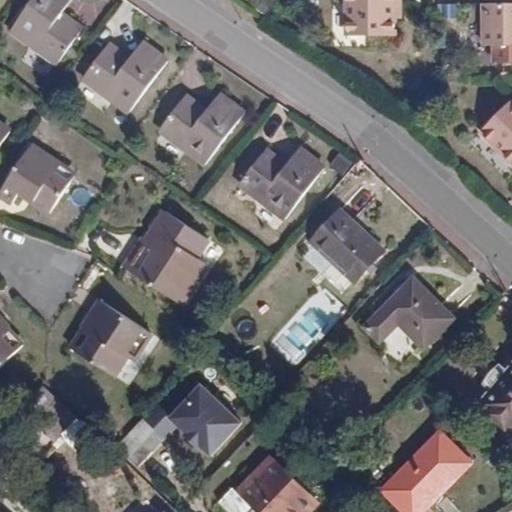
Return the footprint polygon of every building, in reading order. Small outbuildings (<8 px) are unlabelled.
[(31,0),(10,30),(56,64),(82,29),(61,13),(70,0),(31,0)] [(339,0),(341,35),(387,35),(386,18),(386,6),(393,6),(393,0),(339,0)] [(511,2),(483,3),(483,45),(511,44),(511,2)] [(82,78),(128,114),(169,61),(142,41),(129,58),(109,43),(82,78)] [(158,130),(205,166),(244,114),(219,94),(206,110),(186,95),(158,130)] [(511,97),(491,118),(499,125),(488,136),(511,162),(511,97)] [(0,146),(11,131),(0,123),(0,146)] [(71,181),(55,172),(60,163),(31,144),(0,191),(0,196),(12,204),(20,192),(24,187),(37,196),(34,202),(50,213),(71,181)] [(267,150),(239,184),(285,220),(326,168),(300,148),(287,165),(267,150)] [(71,181),(76,174),(60,163),(55,172),(71,181)] [(20,192),(34,202),(37,196),(24,187),(20,192)] [(144,237),(124,267),(181,304),(208,265),(197,258),(209,240),(164,211),(146,238),(144,237)] [(383,249),(340,211),(312,243),(354,281),(383,249)] [(345,291),(354,281),(312,243),(302,254),(345,291)] [(414,279),(364,325),(380,341),(399,323),(423,348),(453,319),(414,279)] [(152,335),(101,300),(90,315),(96,319),(88,330),(85,328),(72,348),(115,376),(128,357),(134,361),(152,335)] [(8,328),(10,326),(0,314),(0,323),(6,330),(8,328)] [(90,315),(82,326),(85,328),(88,330),(96,319),(90,315)] [(0,366),(23,344),(8,328),(6,330),(0,323),(0,366)] [(380,341),(404,366),(423,348),(399,323),(380,341)] [(511,366),(480,405),(511,432),(511,366)] [(201,383),(169,416),(179,426),(212,457),(243,423),(201,383)] [(37,417),(33,422),(53,441),(75,418),(43,389),(26,406),(37,417)] [(117,446),(140,466),(179,426),(169,416),(157,404),(117,446)] [(4,427),(10,433),(27,416),(21,411),(4,427)] [(421,511),(470,462),(440,433),(398,476),(383,491),(404,511),(421,511)] [(252,506),(258,511),(283,511),(306,488),(272,456),(238,492),(232,487),(218,501),(229,511),(246,511),(247,511),(252,506)] [(370,479),(383,491),(398,476),(385,464),(370,479)] [(310,511),(325,497),(311,483),(306,488),(283,511),(258,511),(252,506),(247,511),(310,511)]
